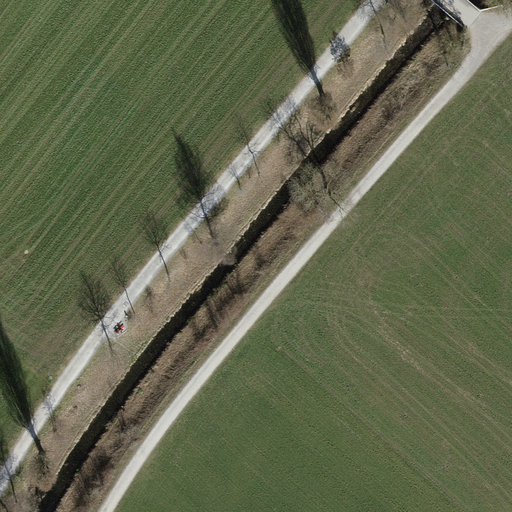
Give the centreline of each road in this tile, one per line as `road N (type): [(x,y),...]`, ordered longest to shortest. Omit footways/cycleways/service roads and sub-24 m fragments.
road 1 (track): [(106,511),(225,348),(511,21)]
road 2 (track): [(373,0),(121,305),(0,485)]
